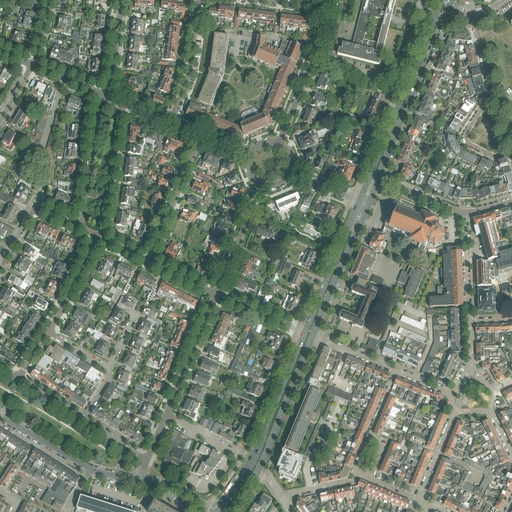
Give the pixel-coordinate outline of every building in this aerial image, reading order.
[(159,14),(158,19),(159,21),(161,21),(162,14),(162,12),(165,13),(165,10),(169,11),(170,1),(163,0),(162,8),(160,8),(159,14)] [(381,58),(381,57),(382,54),(382,53),(390,22),(392,15),(394,15),(394,16),(395,16),(397,8),(396,8),(394,8),(395,0),(363,0),(352,46),(337,42),(336,42),(333,52),(332,52),(334,52),(337,53),(338,53),(337,55),(379,65),(381,60),(380,59),(381,58)] [(176,5),(175,12),(181,12),(180,19),(184,19),(185,6),(183,6),(183,4),(180,4),(180,6),(176,5)] [(352,7),(340,5),(338,16),(349,17),(352,7)] [(20,14),(22,15),(21,19),(24,19),(33,22),(35,14),(26,12),(27,9),(22,8),(20,14)] [(212,23),(212,16),(218,17),(219,11),(210,10),(208,22),(212,23)] [(238,19),(246,20),(247,10),(239,10),(239,15),(236,15),(234,28),(237,28),(238,19)] [(246,20),(253,21),(254,11),(247,10),(246,20)] [(261,12),(254,11),(253,21),(260,21),(261,12)] [(263,22),(266,22),(268,13),(261,12),(260,21),(259,25),(263,25),(263,22)] [(275,14),(268,13),(266,22),(270,23),(270,27),(273,28),(274,23),(275,14)] [(104,23),(105,17),(100,16),(101,15),(96,14),(93,14),(92,22),(95,22),(104,23)] [(278,27),(277,31),(279,32),(280,30),(283,30),(283,26),(287,26),(288,16),(287,16),(287,15),(284,15),(284,16),(282,15),(280,25),(280,27),(278,27)] [(60,17),(58,23),(67,26),(72,27),(72,23),(71,23),(72,17),(67,16),(67,18),(60,17)] [(290,17),(288,16),(287,26),(286,29),(293,30),(295,17),(294,17),(294,16),(290,16),(290,17)] [(295,17),(293,30),(292,34),(295,35),(295,30),(296,31),(297,27),(300,28),(301,18),(300,18),(300,17),(297,17),(295,17)] [(33,22),(24,19),(21,19),(20,18),(20,22),(19,22),(17,27),(20,27),(21,26),(31,28),(33,22)] [(303,28),(309,29),(310,24),(307,24),(308,19),(306,19),(307,18),(303,18),(301,18),(300,28),(299,32),(302,32),(303,28)] [(334,37),(334,38),(336,39),(339,39),(343,20),(338,19),(334,37)] [(67,26),(58,23),(57,30),(67,33),(68,30),(66,30),(67,26)] [(168,34),(179,35),(179,29),(172,28),(172,26),(169,25),(167,25),(166,31),(167,31),(168,31),(168,34)] [(448,42),(453,44),(454,44),(454,40),(460,41),(461,31),(457,30),(457,31),(454,31),(454,34),(451,34),(448,42)] [(14,31),(10,40),(19,44),(22,36),(23,37),(23,36),(29,38),(30,34),(20,31),(19,33),(14,31)] [(467,41),(467,45),(473,44),(472,40),(468,41),(467,41),(468,32),(465,32),(465,31),(461,31),(460,41),(467,41)] [(198,101),(199,101),(211,106),(212,105),(212,106),(214,101),(212,100),(221,78),(226,41),(229,42),(230,37),(229,37),(229,36),(214,35),(214,40),(214,41),(212,52),(212,53),(211,64),(210,70),(209,70),(209,71),(208,71),(208,72),(208,73),(209,73),(198,101)] [(187,110),(186,113),(186,114),(192,117),(192,118),(195,119),(197,118),(205,122),(205,123),(208,124),(209,123),(210,124),(210,125),(213,126),(214,126),(218,127),(218,128),(220,130),(221,129),(230,133),(230,134),(233,135),(234,134),(235,135),(235,136),(238,137),(239,136),(243,138),(244,136),(245,136),(248,135),(248,134),(264,128),(265,128),(267,127),(268,126),(269,126),(270,127),(272,122),(273,122),(274,119),(274,118),(274,117),(275,117),(276,115),(276,114),(276,112),(277,112),(278,110),(278,109),(278,107),(279,107),(280,105),(280,104),(280,103),(281,103),(282,100),(282,99),(282,98),(283,98),(284,95),(284,94),(284,93),(285,93),(286,90),(286,88),(287,88),(288,86),(288,85),(288,83),(289,83),(290,81),(290,80),(290,79),(291,78),(292,76),(291,75),(292,74),(293,74),(294,71),(293,70),(303,48),(302,48),(303,47),(300,46),(299,46),(284,40),(279,52),(266,46),(267,38),(258,37),(256,47),(254,53),(250,51),(248,56),(260,61),(259,63),(269,67),(270,65),(278,69),(279,68),(281,69),(274,86),(271,85),(270,87),(268,93),(271,94),(262,115),(259,117),(257,114),(259,113),(258,111),(253,109),(243,113),(241,118),(242,120),(243,120),(245,123),(241,124),(240,128),(219,119),(220,116),(215,114),(214,117),(200,112),(202,108),(191,103),(188,110),(187,110)] [(50,57),(57,60),(61,49),(62,46),(55,44),(50,57)] [(130,44),(129,51),(142,53),(143,46),(139,46),(130,44)] [(447,44),(444,50),(453,53),(454,49),(460,51),(460,47),(454,44),(453,44),(452,46),(447,44)] [(460,47),(460,51),(463,51),(462,49),(465,49),(466,55),(475,53),(475,52),(474,49),(473,47),(473,46),(473,44),(467,45),(461,46),(460,47)] [(57,60),(64,63),(69,51),(68,51),(68,52),(61,49),(57,60)] [(442,55),(442,56),(450,60),(450,59),(451,56),(453,57),(453,56),(456,57),(457,55),(453,53),(444,50),(443,53),(442,55)] [(69,51),(64,63),(70,66),(71,63),(73,64),(73,63),(73,62),(74,61),(75,60),(77,61),(78,60),(79,56),(77,55),(77,54),(72,52),(72,53),(69,51)] [(161,60),(162,60),(175,61),(176,54),(163,53),(162,53),(161,60)] [(129,56),(128,63),(137,64),(140,64),(141,64),(142,61),(139,60),(140,57),(129,56)] [(439,63),(449,67),(451,68),(452,66),(452,65),(451,64),(452,61),(450,60),(442,56),(439,63)] [(469,63),(463,64),(464,67),(469,66),(477,64),(476,58),(472,59),(468,60),(469,63)] [(88,65),(88,69),(88,71),(92,71),(98,72),(100,61),(93,60),(93,61),(89,60),(89,65),(88,65)] [(354,60),(353,66),(358,67),(357,73),(367,75),(368,69),(363,68),(364,63),(354,60)] [(140,64),(137,64),(128,63),(127,69),(139,71),(140,64)] [(439,63),(436,69),(443,72),(442,74),(448,77),(449,74),(447,73),(449,67),(439,63)] [(479,69),(477,64),(469,66),(470,69),(468,69),(468,70),(465,71),(466,72),(479,69)] [(0,71),(2,73),(0,77),(0,79),(3,81),(5,78),(8,81),(11,77),(13,74),(5,69),(0,66),(0,71)] [(173,71),(164,68),(163,71),(166,72),(164,78),(173,82),(173,81),(169,80),(171,76),(172,77),(174,72),(173,72),(173,71)] [(479,69),(466,72),(466,74),(469,74),(469,75),(471,74),(472,78),(480,76),(479,69)] [(434,75),(432,78),(443,82),(444,79),(444,80),(448,81),(449,78),(442,75),(441,76),(436,74),(435,73),(434,73),(434,75)] [(317,87),(324,90),(328,79),(328,78),(329,75),(325,74),(324,77),(321,76),(317,87)] [(139,76),(128,81),(132,92),(139,89),(138,86),(142,84),(139,76)] [(472,78),(466,80),(468,85),(482,81),(480,76),(472,78)] [(161,77),(160,80),(162,81),(161,84),(170,88),(173,82),(164,78),(161,77)] [(432,78),(430,83),(443,89),(444,87),(441,86),(443,82),(432,78)] [(483,87),(482,81),(474,84),(474,87),(472,87),(473,88),(470,89),(471,91),(483,87)] [(34,88),(31,93),(37,95),(38,93),(38,92),(46,95),(49,87),(38,83),(36,87),(36,88),(34,88)] [(154,87),(152,90),(160,94),(161,91),(168,94),(170,88),(161,84),(158,83),(156,88),(154,87)] [(428,88),(436,92),(437,89),(439,90),(440,90),(443,91),(443,89),(430,83),(429,86),(428,88)] [(49,87),(46,95),(45,97),(50,100),(49,103),(52,104),(56,91),(54,90),(54,91),(53,90),(53,88),(50,87),(49,87)] [(435,94),(436,92),(428,88),(426,93),(439,99),(441,96),(435,94)] [(154,97),(153,101),(163,105),(166,99),(159,96),(160,94),(152,90),(149,89),(147,94),(148,94),(154,97)] [(474,99),(474,101),(487,97),(485,92),(477,95),(477,97),(475,98),(476,99),(474,99)] [(434,104),(436,100),(438,101),(439,99),(426,93),(423,100),(432,103),(434,104)] [(313,100),(311,105),(317,108),(319,102),(326,105),(328,100),(315,94),(313,100)] [(383,97),(375,94),(373,100),(366,116),(369,117),(371,118),(374,119),(381,103),(383,97)] [(71,97),(66,110),(69,111),(72,112),(73,111),(77,99),(71,97)] [(475,101),(476,102),(477,102),(477,103),(479,102),(480,106),(488,103),(487,97),(474,101),(475,101)] [(462,101),(461,103),(464,105),(472,111),(475,106),(464,98),(462,101)] [(73,111),(76,112),(74,116),(80,119),(81,116),(79,115),(84,102),(77,99),(73,111)] [(346,109),(348,104),(338,100),(336,105),(346,109)] [(421,106),(430,110),(434,112),(434,110),(432,109),(434,104),(432,104),(432,103),(423,100),(421,106)] [(458,106),(457,108),(467,114),(468,115),(471,110),(472,111),(464,105),(463,108),(461,106),(460,107),(458,106)] [(423,118),(425,119),(430,121),(431,117),(428,116),(430,110),(421,106),(418,113),(424,115),(423,118)] [(457,108),(454,112),(457,114),(464,119),(465,117),(467,117),(467,115),(467,114),(457,108)] [(42,115),(48,117),(49,114),(50,110),(47,109),(45,113),(43,112),(39,111),(38,114),(42,115)] [(317,113),(308,109),(306,113),(307,114),(303,122),(311,125),(314,117),(320,119),(322,115),(316,113),(317,113)] [(20,110),(17,117),(25,122),(27,118),(29,120),(31,116),(20,110)] [(447,112),(447,114),(454,119),(461,123),(462,121),(464,121),(465,120),(464,119),(457,114),(456,116),(452,114),(451,115),(447,112)] [(17,117),(12,124),(23,130),(24,127),(27,123),(25,122),(17,117)] [(445,117),(444,119),(447,121),(451,123),(458,128),(460,126),(461,126),(462,124),(461,123),(454,119),(453,121),(451,120),(448,117),(447,118),(445,117)] [(416,118),(413,124),(422,128),(424,124),(427,125),(428,123),(429,123),(430,121),(425,119),(424,121),(416,118)] [(446,124),(445,126),(446,127),(456,132),(457,130),(458,130),(459,129),(458,128),(451,123),(450,126),(448,125),(448,126),(446,124)] [(428,130),(422,128),(413,124),(411,130),(420,134),(422,130),(425,131),(427,132),(428,130)] [(80,133),(81,126),(71,125),(69,125),(68,132),(71,132),(80,133)] [(135,145),(137,145),(141,146),(142,144),(137,141),(137,138),(136,137),(136,133),(140,133),(140,131),(143,131),(144,127),(141,127),(141,126),(131,125),(131,128),(130,129),(131,129),(129,142),(135,142),(135,145)] [(445,133),(445,136),(455,137),(455,133),(456,132),(446,127),(445,133)] [(9,130),(2,143),(4,143),(3,144),(5,145),(5,144),(8,146),(7,149),(11,151),(15,144),(11,142),(16,134),(9,130)] [(152,144),(154,141),(158,132),(155,131),(154,131),(151,130),(148,137),(147,139),(146,142),(152,144)] [(411,130),(409,135),(420,140),(422,134),(420,134),(411,130)] [(314,131),(309,133),(310,136),(299,140),(301,145),(300,145),(300,146),(301,149),(302,150),(310,147),(311,149),(315,147),(314,146),(312,140),(314,140),(316,140),(316,139),(314,134),(315,134),(314,131)] [(359,142),(363,134),(356,131),(352,139),(356,141),(352,152),(353,152),(353,153),(354,153),(360,155),(364,144),(359,142)] [(80,133),(71,132),(68,132),(67,139),(69,139),(79,140),(80,133)] [(160,145),(161,142),(163,135),(161,134),(161,133),(158,132),(154,141),(157,142),(156,146),(158,147),(155,151),(160,153),(163,146),(160,145)] [(420,140),(409,135),(407,140),(414,143),(419,145),(421,140),(420,140)] [(438,135),(437,137),(444,139),(444,140),(445,142),(444,142),(445,145),(447,144),(448,146),(456,143),(455,142),(454,139),(455,137),(445,136),(438,135)] [(34,141),(27,136),(24,142),(27,144),(26,147),(26,148),(31,150),(32,147),(33,144),(34,141)] [(169,138),(169,139),(168,142),(167,142),(165,145),(166,146),(165,148),(164,148),(163,151),(167,153),(168,150),(172,152),(177,141),(176,141),(176,142),(173,140),(173,139),(173,138),(172,138),(171,137),(170,138),(169,138)] [(407,140),(404,145),(417,151),(420,152),(421,150),(417,149),(415,148),(415,147),(413,146),(414,143),(407,140)] [(172,152),(171,155),(178,158),(180,155),(179,154),(180,152),(181,152),(182,148),(183,145),(183,144),(183,143),(183,142),(182,142),(181,142),(180,142),(179,143),(176,142),(177,141),(172,152)] [(447,149),(445,150),(446,153),(448,156),(452,153),(458,147),(457,146),(456,143),(448,146),(446,146),(447,149)] [(66,144),(65,151),(77,152),(78,145),(68,144),(66,144)] [(141,146),(137,145),(137,148),(129,147),(128,154),(141,155),(142,155),(142,149),(144,149),(144,146),(141,146)] [(404,145),(402,151),(410,154),(413,155),(414,151),(416,152),(417,151),(404,145)] [(448,156),(451,159),(453,157),(454,158),(456,159),(461,150),(460,150),(458,147),(452,153),(448,156)] [(312,151),(305,154),(305,155),(304,156),(306,159),(308,163),(310,164),(312,163),(312,161),(312,160),(313,159),(314,156),(314,155),(316,155),(317,152),(316,148),(312,150),(312,151)] [(456,159),(456,160),(457,160),(457,161),(458,162),(461,163),(461,162),(462,162),(466,153),(465,153),(465,151),(464,151),(463,151),(461,150),(456,159)] [(66,154),(65,159),(70,160),(70,158),(77,159),(77,152),(65,151),(65,154),(66,154)] [(402,151),(400,156),(412,161),(414,158),(412,157),(413,155),(410,154),(402,151)] [(208,153),(202,167),(204,168),(206,164),(210,166),(214,156),(211,155),(211,154),(208,153)] [(461,162),(461,163),(462,164),(466,165),(471,155),(470,154),(469,153),(468,154),(466,153),(462,162),(461,162)] [(319,156),(315,168),(316,168),(316,169),(319,171),(319,170),(321,171),(321,170),(324,162),(327,163),(329,157),(325,155),(323,158),(319,156)] [(471,155),(466,165),(469,167),(469,166),(470,164),(472,166),(476,158),(476,157),(474,156),(473,156),(471,155)] [(216,157),(214,156),(210,166),(213,167),(211,171),(215,173),(221,158),(217,157),(216,157)] [(406,165),(406,164),(408,165),(409,163),(411,163),(412,161),(400,156),(398,161),(405,164),(406,165)] [(352,167),(352,166),(347,163),(346,165),(343,163),(344,160),(339,157),(337,162),(338,162),(337,165),(344,168),(343,171),(352,175),(352,174),(353,174),(353,172),(353,171),(354,168),(352,167)] [(471,167),(470,170),(472,170),(473,168),(474,169),(475,167),(478,168),(482,160),(479,158),(478,159),(476,158),(472,166),(471,167)] [(495,162),(496,167),(508,163),(506,158),(495,162)] [(138,169),(139,163),(139,161),(127,159),(126,168),(138,169)] [(482,173),(483,170),(484,169),(487,162),(482,159),(482,160),(478,168),(477,170),(482,173)] [(152,160),(151,163),(160,167),(159,169),(163,170),(162,174),(171,177),(173,171),(164,167),(164,165),(163,164),(157,162),(152,160)] [(225,160),(225,161),(220,173),(223,175),(225,170),(229,172),(230,171),(232,168),(231,167),(232,166),(232,164),(232,163),(231,162),(229,163),(226,161),(226,160),(225,160)] [(488,161),(484,168),(487,169),(486,171),(488,173),(493,163),(488,161)] [(65,171),(65,176),(69,176),(69,175),(74,176),(76,165),(71,164),(70,167),(68,166),(68,169),(67,169),(67,171),(65,171)] [(413,167),(408,165),(406,164),(406,165),(405,164),(403,170),(415,175),(415,173),(413,172),(413,171),(412,170),(413,167)] [(126,168),(125,176),(128,177),(128,183),(132,183),(132,178),(133,171),(138,171),(139,169),(138,169),(126,168)] [(497,178),(499,177),(503,176),(511,173),(510,168),(501,171),(502,173),(500,174),(500,175),(498,176),(498,175),(492,176),(493,178),(495,178),(497,178)] [(414,176),(415,175),(403,170),(400,175),(406,177),(405,179),(408,180),(409,175),(411,176),(412,175),(414,176)] [(351,176),(352,175),(343,171),(341,174),(333,171),(332,174),(341,178),(340,179),(346,181),(346,180),(349,181),(350,178),(351,178),(352,176),(351,176)] [(418,185),(419,185),(421,185),(426,173),(425,173),(424,174),(420,172),(415,183),(416,183),(416,185),(418,185)] [(427,186),(430,178),(428,177),(428,175),(427,175),(428,172),(427,172),(426,173),(421,185),(423,186),(426,187),(427,186)] [(511,174),(511,173),(503,176),(506,185),(508,192),(511,191),(511,174)] [(162,188),(165,189),(168,182),(158,178),(158,179),(157,178),(157,176),(155,175),(152,175),(151,179),(154,179),(154,180),(159,182),(158,186),(162,188)] [(235,175),(223,180),(225,183),(224,184),(225,187),(238,182),(235,175)] [(437,191),(441,183),(438,182),(439,180),(438,179),(439,177),(437,176),(436,179),(432,188),(434,189),(434,191),(436,191),(437,190),(437,191)] [(430,178),(427,186),(427,188),(429,188),(430,188),(432,188),(436,179),(433,178),(433,179),(430,178)] [(31,186),(31,185),(20,179),(17,185),(21,187),(19,192),(26,196),(30,190),(29,189),(31,186)] [(496,194),(494,186),(491,187),(491,186),(489,186),(489,183),(488,179),(487,179),(487,181),(487,184),(490,196),(493,195),(493,196),(495,196),(495,195),(496,194)] [(441,183),(437,191),(438,191),(438,192),(439,193),(440,192),(442,193),(448,181),(446,180),(445,182),(444,182),(443,184),(441,183)] [(502,180),(498,181),(502,194),(508,192),(506,185),(503,186),(502,183),(503,183),(502,180)] [(448,181),(442,193),(444,194),(444,195),(444,196),(446,197),(447,196),(452,185),(448,184),(449,181),(448,181)] [(209,185),(204,183),(203,185),(195,182),(193,189),(201,193),(202,189),(207,191),(209,185)] [(452,185),(447,196),(448,197),(448,198),(449,198),(450,198),(452,199),(456,189),(458,185),(456,184),(455,186),(452,185)] [(456,189),(452,199),(455,199),(455,201),(456,201),(457,201),(458,201),(458,199),(459,199),(461,193),(462,188),(462,186),(458,185),(456,189)] [(474,190),(471,190),(472,199),(476,199),(477,201),(479,200),(476,188),(476,185),(475,185),(475,188),(474,188),(474,190)] [(230,196),(241,200),(243,196),(242,195),(244,191),(244,190),(239,188),(239,189),(238,189),(238,191),(235,190),(234,187),(227,190),(228,191),(226,195),(230,196)] [(485,198),(483,190),(480,191),(479,189),(478,189),(478,187),(476,188),(479,200),(485,198)] [(55,200),(61,203),(66,194),(66,192),(59,189),(55,196),(56,197),(55,200)] [(123,189),(122,197),(134,198),(134,193),(135,190),(134,190),(123,189)] [(26,196),(19,192),(16,190),(14,194),(13,194),(12,193),(10,197),(1,192),(0,194),(0,195),(7,200),(9,197),(15,200),(15,199),(23,203),(26,196)] [(66,193),(66,192),(66,194),(61,203),(67,206),(72,197),(72,194),(67,192),(66,193)] [(158,206),(163,195),(154,192),(153,194),(155,195),(151,205),(154,206),(154,204),(158,206)] [(299,202),(298,200),(300,199),(297,192),(291,195),(291,196),(286,198),(285,197),(281,199),(282,200),(275,202),(279,213),(281,212),(282,213),(287,211),(286,210),(297,205),(299,202)] [(302,206),(300,210),(309,213),(311,208),(309,207),(313,197),(311,196),(312,196),(309,195),(307,195),(302,206)] [(122,197),(121,204),(125,205),(124,207),(128,208),(128,205),(129,200),(133,201),(134,198),(122,197)] [(195,206),(199,207),(200,203),(203,204),(204,201),(193,197),(192,199),(189,198),(187,202),(195,206)] [(237,208),(238,204),(226,199),(224,201),(224,202),(225,203),(223,208),(226,209),(227,207),(235,210),(236,208),(237,208)] [(382,232),(382,233),(384,234),(386,228),(393,231),(393,232),(410,239),(410,240),(419,243),(419,244),(414,254),(423,258),(430,242),(435,244),(435,245),(435,244),(440,243),(442,242),(443,242),(442,241),(444,234),(445,234),(444,234),(442,227),(441,227),(436,225),(437,223),(436,223),(438,221),(435,220),(435,219),(436,219),(435,218),(436,218),(435,217),(435,218),(431,216),(430,216),(422,213),(422,212),(421,212),(421,213),(404,206),(403,207),(398,205),(394,203),(391,209),(393,210),(388,221),(387,221),(384,225),(385,226),(382,232)] [(317,209),(316,212),(320,214),(321,213),(323,214),(321,218),(322,219),(323,220),(325,221),(327,220),(332,223),(335,215),(336,214),(338,211),(337,210),(329,206),(329,207),(322,204),(321,206),(318,204),(316,209),(317,209)] [(10,205),(7,212),(15,217),(19,209),(10,205)] [(211,211),(215,212),(223,216),(221,220),(230,223),(231,223),(232,222),(232,221),(232,220),(231,220),(232,216),(224,213),(225,211),(217,207),(214,206),(211,211)] [(508,209),(500,211),(503,224),(504,228),(507,227),(506,223),(509,222),(510,222),(510,221),(511,221),(510,216),(508,209)] [(137,219),(138,213),(127,211),(127,214),(119,213),(116,225),(124,227),(125,220),(126,220),(126,219),(128,220),(129,217),(137,219)] [(493,213),(493,214),(495,221),(499,220),(500,225),(503,224),(500,211),(493,213)] [(2,213),(0,216),(0,217),(11,224),(15,217),(7,212),(5,215),(2,213)] [(197,216),(190,213),(189,216),(183,213),(180,220),(188,223),(190,219),(195,221),(196,219),(198,219),(205,222),(208,215),(201,212),(199,217),(197,216)] [(493,214),(473,219),(475,225),(475,226),(474,226),(474,227),(474,226),(473,226),(476,235),(481,234),(488,261),(496,258),(497,258),(496,254),(499,254),(498,253),(497,248),(495,249),(490,231),(488,223),(495,221),(493,214)] [(137,220),(133,229),(134,229),(135,230),(137,230),(140,231),(139,231),(140,232),(139,233),(138,234),(139,235),(138,237),(144,240),(149,228),(139,223),(140,221),(137,220)] [(226,228),(226,227),(216,223),(214,226),(217,228),(215,231),(213,230),(212,233),(219,236),(220,233),(225,235),(227,232),(228,232),(229,230),(228,229),(226,228)] [(40,224),(35,235),(41,238),(42,236),(46,227),(40,224)] [(259,227),(256,234),(270,239),(271,237),(272,237),(276,230),(271,228),(271,229),(268,227),(268,228),(261,225),(260,228),(259,227)] [(45,236),(48,238),(53,230),(46,227),(42,236),(44,238),(45,236)] [(54,242),(59,233),(53,230),(48,238),(47,241),(54,244),(54,242)] [(380,234),(376,232),(374,238),(373,237),(371,242),(370,243),(369,245),(369,246),(369,247),(376,249),(375,251),(380,253),(384,242),(383,241),(386,234),(384,234),(382,233),(381,232),(380,234)] [(66,247),(71,239),(64,235),(60,243),(59,242),(58,245),(65,249),(66,247)] [(206,240),(212,243),(211,247),(209,250),(208,253),(213,255),(214,251),(218,253),(221,247),(220,246),(218,246),(218,245),(216,244),(217,240),(208,236),(208,237),(207,237),(206,240)] [(77,242),(71,239),(66,247),(70,249),(69,251),(71,253),(73,249),(77,242)] [(182,247),(179,246),(173,242),(170,248),(169,248),(165,254),(176,260),(182,247)] [(38,252),(27,247),(24,253),(27,255),(27,256),(26,257),(30,259),(32,256),(33,254),(36,255),(38,252)] [(463,306),(461,256),(461,252),(459,252),(459,248),(459,247),(446,248),(446,249),(447,252),(443,252),(444,288),(441,288),(441,287),(437,287),(438,298),(429,298),(430,307),(463,306)] [(374,261),(376,256),(377,254),(362,248),(351,274),(366,280),(366,281),(367,281),(368,280),(367,280),(375,261),(374,261)] [(511,249),(498,253),(499,254),(496,254),(497,258),(496,258),(497,264),(499,271),(511,267),(511,249)] [(316,261),(318,256),(318,255),(307,251),(306,253),(305,253),(304,256),(316,261)] [(285,258),(286,256),(287,255),(283,254),(282,256),(281,260),(286,262),(291,264),(293,261),(285,258)] [(301,263),(313,268),(316,261),(304,256),(301,263)] [(102,263),(98,272),(106,275),(108,271),(109,271),(111,267),(109,267),(110,265),(112,266),(114,260),(107,257),(106,260),(107,261),(106,264),(102,263)] [(275,266),(278,267),(281,260),(274,257),(271,264),(275,266)] [(21,259),(18,264),(28,270),(31,264),(21,258),(21,259)] [(243,267),(255,272),(257,266),(255,265),(257,260),(252,258),(250,261),(246,260),(243,267)] [(206,275),(206,274),(209,276),(214,264),(207,261),(203,259),(201,262),(204,264),(202,268),(199,266),(198,266),(197,269),(197,270),(197,271),(197,272),(198,272),(198,273),(199,273),(206,275)] [(278,267),(275,273),(281,276),(286,262),(281,260),(278,267)] [(490,261),(476,262),(477,287),(491,286),(491,287),(492,286),(491,286),(491,281),(494,281),(494,280),(494,277),(495,277),(498,277),(498,271),(499,271),(497,264),(490,264),(490,261)] [(55,268),(65,274),(69,267),(61,263),(58,262),(55,268)] [(115,274),(122,278),(127,267),(126,266),(127,266),(124,264),(123,265),(120,263),(115,274)] [(18,264),(14,270),(14,271),(15,270),(25,276),(28,270),(18,264)] [(406,291),(404,296),(413,300),(424,273),(409,266),(406,273),(402,271),(398,282),(407,286),(405,290),(406,291)] [(123,274),(122,278),(125,279),(125,280),(128,282),(134,270),(131,269),(131,268),(128,267),(127,267),(123,274)] [(255,272),(243,267),(240,274),(247,277),(252,280),(254,275),(258,277),(260,273),(255,272)] [(53,275),(62,280),(65,274),(55,268),(51,274),(53,275)] [(141,283),(145,285),(148,277),(146,276),(146,275),(141,272),(140,273),(137,280),(136,281),(137,281),(137,282),(137,283),(137,284),(138,284),(139,284),(140,284),(141,283)] [(303,275),(295,272),(292,280),(293,280),(291,284),(298,287),(301,279),(302,279),(307,281),(309,277),(303,275)] [(32,287),(33,286),(34,284),(25,280),(24,279),(23,282),(11,275),(8,281),(13,284),(13,285),(14,284),(20,288),(23,282),(32,287)] [(27,276),(27,277),(25,280),(34,284),(36,280),(27,276)] [(152,291),(157,281),(148,277),(145,285),(144,286),(152,291)] [(238,278),(234,288),(237,289),(237,290),(239,291),(240,290),(245,292),(246,288),(247,288),(248,288),(255,291),(257,286),(238,278)] [(358,286),(354,285),(354,287),(352,286),(351,290),(352,291),(351,292),(363,297),(355,317),(342,312),(342,313),(340,313),(339,316),(340,317),(339,319),(352,324),(352,326),(354,327),(355,326),(362,329),(364,323),(363,322),(365,317),(367,318),(369,312),(368,312),(372,301),(374,301),(378,290),(368,286),(369,284),(358,279),(356,285),(358,286)] [(48,287),(56,291),(59,285),(50,280),(48,282),(49,283),(48,287)] [(106,286),(94,280),(90,286),(99,290),(101,287),(104,289),(106,286)] [(167,295),(171,288),(162,284),(157,295),(155,298),(158,299),(160,296),(161,294),(166,297),(167,295)] [(28,296),(13,287),(11,290),(12,291),(11,292),(15,294),(16,294),(16,295),(25,300),(28,296)] [(32,287),(30,291),(35,293),(38,296),(40,292),(39,291),(32,287)] [(45,290),(44,291),(43,292),(45,293),(52,297),(56,291),(48,287),(46,290),(45,290)] [(12,299),(13,296),(14,296),(15,294),(11,292),(4,288),(1,294),(12,299)] [(167,295),(166,297),(173,300),(172,302),(175,303),(176,301),(180,293),(171,288),(167,295)] [(400,298),(401,294),(394,291),(387,289),(385,292),(400,298)] [(97,295),(88,290),(85,296),(91,300),(96,302),(99,296),(97,295)] [(502,315),(504,314),(504,310),(499,311),(499,302),(494,302),(494,296),(495,296),(495,291),(494,291),(494,290),(478,290),(479,294),(478,294),(479,307),(479,311),(483,311),(483,312),(485,312),(492,312),(493,312),(493,311),(494,310),(494,311),(495,311),(495,315),(502,315)] [(33,308),(32,307),(36,310),(38,308),(44,312),(48,305),(42,301),(43,298),(38,296),(35,293),(32,297),(36,300),(34,303),(35,304),(33,308)] [(180,293),(176,301),(185,305),(186,305),(189,297),(180,293)] [(18,311),(18,310),(10,307),(14,301),(12,299),(1,294),(0,296),(0,300),(9,306),(7,309),(6,309),(13,313),(16,315),(16,314),(18,311)] [(297,307),(299,300),(290,296),(288,295),(285,302),(288,303),(289,303),(297,307)] [(91,300),(85,296),(81,304),(87,307),(90,309),(92,305),(89,304),(91,300)] [(118,305),(124,308),(126,306),(131,309),(132,307),(133,307),(135,303),(132,302),(122,297),(118,305)] [(189,297),(186,305),(191,308),(194,310),(195,308),(198,302),(189,297)] [(297,307),(289,303),(288,303),(287,305),(284,304),(282,308),(294,313),(297,307)] [(117,308),(115,313),(124,318),(125,315),(125,314),(126,312),(123,311),(124,308),(118,305),(116,308),(117,308)] [(0,310),(0,318),(1,319),(5,312),(11,316),(13,313),(6,309),(7,309),(3,307),(1,311),(0,310)] [(154,312),(147,309),(147,308),(144,307),(142,312),(143,312),(142,314),(148,316),(147,319),(154,322),(156,318),(155,317),(152,316),(154,312)] [(80,323),(82,325),(84,325),(89,316),(77,310),(74,316),(74,317),(78,320),(79,319),(81,320),(80,323)] [(31,311),(28,316),(37,323),(41,317),(31,311)] [(171,312),(170,315),(177,318),(176,321),(174,323),(178,324),(179,325),(180,325),(186,328),(187,328),(189,323),(181,319),(182,317),(171,312)] [(124,318),(115,313),(112,319),(111,318),(109,321),(116,325),(118,322),(120,323),(121,322),(122,322),(124,318)] [(223,314),(220,321),(230,325),(232,322),(233,322),(234,318),(233,318),(223,314)] [(37,323),(28,316),(24,322),(26,323),(34,328),(37,323)] [(110,325),(107,330),(116,335),(118,331),(119,329),(115,327),(116,325),(109,321),(102,317),(101,319),(101,320),(103,321),(107,324),(108,324),(110,325)] [(141,322),(140,326),(149,330),(150,330),(152,325),(157,327),(159,324),(154,322),(147,319),(146,322),(143,321),(142,322),(141,322)] [(82,325),(80,323),(75,321),(74,324),(71,322),(70,324),(69,323),(67,327),(78,333),(82,325)] [(218,327),(234,334),(235,332),(232,330),(232,329),(230,328),(231,326),(230,325),(220,321),(218,327)] [(34,328),(26,323),(24,322),(21,328),(30,334),(34,328)] [(183,335),(186,328),(180,325),(179,329),(175,328),(173,332),(183,335)] [(140,333),(139,335),(147,338),(148,336),(147,335),(149,330),(140,326),(138,330),(138,332),(140,333)] [(253,326),(247,340),(251,341),(256,327),(253,326)] [(78,333),(67,327),(65,331),(66,331),(65,333),(68,334),(67,336),(66,336),(71,339),(72,337),(75,338),(78,333)] [(226,338),(227,335),(229,336),(232,337),(234,334),(218,327),(215,333),(226,338)] [(21,328),(17,333),(27,339),(30,334),(21,328)] [(94,333),(95,334),(108,341),(110,338),(112,340),(113,338),(114,338),(116,335),(107,330),(106,329),(103,335),(95,330),(95,331),(95,332),(94,333)] [(171,338),(170,339),(171,340),(173,340),(174,341),(179,343),(183,335),(173,332),(171,338)] [(27,339),(17,333),(14,338),(20,343),(23,345),(27,339)] [(215,333),(212,341),(215,342),(214,345),(217,346),(216,348),(222,351),(225,344),(227,339),(226,338),(215,333)] [(97,345),(99,346),(108,350),(110,347),(109,346),(110,345),(107,343),(108,341),(95,334),(93,337),(98,340),(99,339),(100,340),(97,345)] [(274,336),(269,334),(267,339),(272,341),(268,352),(275,355),(276,352),(277,352),(279,347),(280,348),(281,344),(281,343),(283,338),(275,335),(274,336)] [(132,342),(141,346),(143,347),(147,338),(139,335),(138,338),(134,337),(134,338),(133,338),(132,342)] [(363,345),(361,349),(375,355),(380,343),(370,339),(367,346),(363,345)] [(172,342),(170,346),(178,349),(181,343),(179,343),(174,341),(173,340),(171,340),(171,341),(172,342)] [(133,349),(132,352),(139,355),(140,352),(139,351),(141,346),(132,342),(130,346),(131,346),(130,348),(133,349)] [(386,342),(382,353),(383,353),(382,354),(385,355),(385,354),(387,355),(391,347),(392,344),(386,342)] [(50,346),(44,355),(54,361),(55,361),(60,353),(57,351),(60,347),(56,345),(54,348),(50,346)] [(0,355),(5,358),(9,352),(6,350),(7,348),(5,346),(3,348),(0,353),(0,355)] [(108,350),(99,346),(96,351),(97,352),(96,354),(101,357),(101,356),(100,356),(101,354),(104,356),(105,354),(106,354),(108,350)] [(207,353),(207,354),(210,355),(208,358),(218,362),(219,359),(219,358),(218,357),(220,352),(221,351),(210,346),(208,350),(207,351),(208,351),(207,353)] [(320,353),(328,356),(331,350),(323,346),(323,347),(321,351),(320,353)] [(396,349),(391,347),(387,355),(392,357),(396,349)] [(457,353),(460,353),(460,349),(463,349),(463,347),(451,347),(451,353),(449,353),(449,355),(457,357),(457,353)] [(162,354),(165,356),(167,357),(173,359),(174,359),(176,354),(168,350),(162,348),(159,353),(162,354)] [(396,349),(392,357),(397,359),(401,351),(396,349)] [(265,359),(267,354),(258,350),(256,355),(260,357),(259,359),(264,361),(261,367),(264,368),(267,370),(267,369),(270,371),(272,366),(273,362),(265,359)] [(406,353),(401,351),(397,359),(402,361),(406,353)] [(406,353),(402,361),(407,363),(411,355),(411,353),(406,351),(406,353)] [(14,356),(9,352),(5,358),(10,362),(14,356)] [(54,361),(51,364),(52,364),(54,366),(59,369),(62,371),(63,368),(64,369),(64,368),(68,371),(71,366),(76,370),(82,362),(76,358),(66,352),(65,354),(62,353),(62,354),(60,353),(55,361),(54,361)] [(126,355),(125,359),(135,363),(139,355),(132,352),(131,354),(128,353),(127,355),(126,355)] [(319,355),(318,359),(326,362),(328,356),(320,353),(319,355)] [(455,364),(457,357),(449,355),(445,354),(442,361),(443,361),(456,367),(457,365),(455,364)] [(44,355),(31,375),(41,382),(45,374),(48,369),(46,368),(48,364),(51,366),(52,364),(51,364),(54,361),(44,355)] [(416,357),(411,355),(407,363),(412,365),(416,357)] [(20,359),(14,356),(10,362),(16,365),(20,359)] [(170,366),(173,359),(167,357),(166,360),(162,358),(160,362),(170,366)] [(348,357),(345,364),(351,367),(354,359),(348,357)] [(421,359),(416,357),(412,365),(415,366),(415,367),(417,367),(421,359)] [(135,363),(125,359),(123,362),(124,363),(123,365),(126,366),(125,369),(132,371),(135,363)] [(204,359),(201,368),(209,371),(211,368),(217,370),(219,365),(204,359)] [(316,363),(315,365),(323,369),(326,370),(329,364),(326,362),(318,359),(316,363)] [(351,367),(357,369),(360,362),(354,359),(351,367)] [(486,365),(482,365),(482,369),(490,369),(493,367),(495,366),(495,360),(492,361),(492,362),(490,362),(490,361),(486,361),(486,365)] [(443,361),(441,366),(444,367),(452,371),(453,368),(456,369),(456,367),(443,361)] [(92,368),(86,365),(82,362),(76,370),(72,377),(82,384),(84,380),(92,368)] [(167,374),(170,366),(160,362),(161,363),(159,366),(160,367),(159,368),(156,367),(157,366),(147,362),(146,366),(153,369),(160,371),(161,372),(167,374)] [(360,362),(357,369),(363,372),(366,364),(360,362)] [(232,368),(230,371),(236,373),(237,373),(240,364),(238,363),(237,364),(235,369),(232,368)] [(493,367),(490,369),(492,372),(499,369),(498,367),(503,365),(502,363),(495,366),(493,367)] [(240,364),(237,373),(243,375),(244,371),(250,374),(252,374),(253,370),(240,364)] [(312,372),(321,375),(323,376),(325,372),(322,371),(323,369),(315,365),(314,367),(312,372)] [(359,380),(366,383),(372,367),(368,365),(364,372),(367,373),(365,378),(360,377),(359,380)] [(437,380),(446,384),(447,381),(449,378),(451,379),(452,379),(452,377),(441,372),(440,372),(432,368),(430,368),(425,365),(421,374),(428,377),(430,371),(435,373),(435,374),(438,376),(437,380)] [(372,376),(373,376),(377,369),(372,367),(366,383),(367,383),(369,380),(370,380),(372,376)] [(444,367),(441,372),(452,377),(453,375),(450,374),(452,371),(444,367)] [(499,369),(492,372),(494,376),(504,371),(505,370),(507,369),(505,367),(503,369),(502,367),(499,369)] [(96,371),(92,368),(84,380),(88,383),(96,371)] [(131,374),(132,371),(125,369),(124,371),(121,370),(120,372),(119,372),(118,375),(127,379),(129,374),(131,374)] [(160,371),(153,369),(152,371),(159,373),(157,377),(165,380),(168,374),(167,374),(161,372),(160,371)] [(376,382),(381,370),(377,369),(373,376),(372,380),(376,382)] [(376,383),(375,384),(378,385),(381,379),(382,380),(385,372),(381,370),(376,382),(376,383)] [(504,371),(494,376),(495,379),(503,376),(502,374),(507,372),(505,370),(504,371)] [(88,383),(92,386),(100,374),(96,371),(88,383)] [(311,376),(310,378),(318,381),(321,375),(312,372),(311,376)] [(382,385),(381,389),(383,390),(385,386),(388,378),(390,374),(385,372),(382,380),(384,381),(382,385)] [(195,381),(196,382),(197,382),(203,385),(204,386),(204,385),(207,386),(209,382),(210,378),(199,373),(197,377),(196,377),(196,378),(195,381)] [(41,382),(43,383),(48,386),(52,379),(45,374),(41,382)] [(104,376),(100,374),(92,386),(96,388),(104,376)] [(127,379),(118,375),(116,379),(117,379),(116,381),(119,383),(118,385),(117,388),(123,392),(125,389),(129,380),(127,379)] [(55,391),(59,384),(61,382),(53,377),(52,379),(48,386),(55,391)] [(398,387),(401,379),(397,377),(392,389),(395,390),(397,386),(398,387)] [(320,382),(318,381),(310,378),(309,380),(307,384),(317,388),(320,382)] [(151,381),(150,384),(152,385),(150,390),(156,393),(157,390),(160,392),(163,386),(151,380),(151,381)] [(260,388),(261,385),(255,383),(251,381),(248,388),(253,390),(251,394),(259,398),(263,389),(260,388)] [(407,390),(410,383),(406,381),(401,393),(400,396),(399,397),(402,398),(403,394),(405,389),(407,390)] [(410,397),(415,384),(410,383),(407,390),(409,391),(407,396),(405,401),(408,402),(408,400),(409,399),(410,397)] [(67,389),(59,384),(55,391),(62,396),(67,389)] [(416,394),(419,386),(415,384),(410,397),(409,399),(411,400),(412,398),(414,393),(416,394)] [(102,398),(108,401),(112,404),(117,397),(117,398),(119,395),(121,396),(122,393),(110,385),(102,398)] [(416,401),(414,405),(416,406),(424,388),(419,386),(416,394),(418,395),(415,401),(416,401)] [(193,387),(189,395),(197,399),(197,401),(202,403),(202,402),(201,401),(205,393),(205,392),(206,389),(202,388),(201,391),(193,387)] [(383,391),(373,387),(372,389),(370,388),(368,387),(367,389),(368,389),(370,390),(381,395),(383,391)] [(425,397),(428,390),(424,388),(416,406),(418,407),(419,404),(420,404),(421,402),(423,397),(425,397)] [(75,394),(67,389),(62,396),(70,401),(75,394)] [(288,445),(286,448),(291,450),(297,453),(297,452),(295,452),(308,421),(311,422),(314,424),(315,424),(316,424),(317,421),(319,416),(312,413),(320,393),(322,394),(322,393),(311,389),(310,392),(308,396),(305,402),(306,402),(304,406),(298,419),(298,420),(297,424),(296,424),(293,431),(294,431),(292,435),(292,434),(289,441),(290,441),(288,445)] [(373,395),(373,397),(379,399),(381,395),(370,390),(368,389),(367,392),(369,393),(373,395)] [(503,393),(503,394),(509,406),(511,405),(510,402),(511,401),(510,399),(507,391),(503,393)] [(430,406),(436,408),(441,397),(440,395),(432,392),(429,399),(433,401),(432,402),(431,404),(430,406)] [(145,400),(147,401),(152,403),(153,403),(154,404),(155,402),(156,403),(157,399),(156,399),(157,397),(148,393),(145,400)] [(75,394),(70,401),(77,405),(81,398),(75,394)] [(366,396),(365,398),(366,399),(377,404),(379,399),(373,397),(370,396),(369,397),(367,396),(366,396)] [(388,400),(397,404),(399,405),(403,407),(404,404),(400,402),(398,402),(399,400),(389,396),(388,400)] [(132,397),(130,400),(141,405),(139,409),(142,411),(151,414),(152,414),(153,411),(154,408),(149,407),(147,406),(148,404),(135,398),(132,397)] [(367,401),(366,404),(376,408),(377,404),(366,399),(365,398),(363,397),(362,399),(365,401),(367,401)] [(83,409),(88,402),(81,398),(77,405),(83,409)] [(187,400),(183,410),(187,411),(185,415),(184,415),(190,417),(190,418),(194,419),(195,418),(194,417),(195,414),(193,414),(194,413),(193,413),(192,412),(194,408),(197,409),(198,405),(187,400)] [(401,408),(398,407),(396,406),(397,404),(388,400),(386,404),(400,410),(401,408)] [(241,414),(251,418),(255,407),(243,402),(242,406),(244,407),(241,414)] [(364,405),(363,407),(374,412),(376,408),(366,404),(365,406),(364,405)] [(400,410),(386,404),(384,408),(394,412),(395,412),(395,411),(399,413),(400,410)] [(97,418),(102,411),(103,410),(97,406),(91,415),(97,418)] [(364,410),(363,412),(366,413),(365,413),(372,416),(374,412),(363,407),(362,409),(364,410)] [(102,422),(107,414),(105,413),(106,410),(104,408),(103,410),(102,411),(97,418),(102,422)] [(393,414),(394,412),(384,408),(382,412),(395,418),(396,416),(393,414)] [(511,413),(511,411),(510,409),(498,415),(498,416),(500,420),(507,417),(506,416),(511,413)] [(115,419),(110,427),(116,430),(122,421),(118,419),(123,412),(120,411),(115,419)] [(151,414),(142,411),(141,413),(139,413),(138,415),(149,420),(150,417),(151,418),(152,415),(151,415),(151,414)] [(381,417),(387,420),(390,421),(391,419),(397,421),(398,419),(397,418),(395,418),(382,412),(381,417)] [(431,412),(430,414),(431,415),(433,416),(445,420),(446,416),(437,412),(436,414),(431,412)] [(102,422),(110,427),(115,419),(110,417),(112,415),(108,413),(107,414),(102,422)] [(370,421),(372,416),(365,413),(365,414),(364,416),(357,413),(356,415),(359,416),(370,421)] [(436,422),(443,425),(445,420),(433,416),(431,415),(430,417),(437,420),(436,422)] [(363,420),(362,422),(368,425),(370,421),(359,416),(358,418),(363,420)] [(507,417),(500,420),(502,424),(511,419),(511,417),(510,418),(509,416),(507,417)] [(212,422),(213,422),(214,419),(210,417),(208,420),(205,428),(209,430),(212,422)] [(390,421),(387,420),(381,417),(379,421),(390,426),(395,428),(397,424),(390,421)] [(205,428),(208,420),(203,418),(200,425),(205,428)] [(349,419),(349,421),(350,422),(354,424),(367,429),(368,425),(362,422),(361,424),(349,419)] [(424,421),(441,428),(443,425),(436,422),(436,423),(436,424),(424,419),(424,421)] [(511,419),(502,424),(504,428),(510,425),(511,424),(511,423),(511,422),(511,419)] [(479,429),(490,424),(488,420),(482,423),(483,425),(478,427),(475,428),(473,428),(473,432),(476,431),(479,429)] [(123,435),(128,429),(124,426),(126,424),(122,421),(116,430),(123,435)] [(234,433),(236,434),(236,435),(236,436),(242,438),(247,427),(242,426),(243,424),(241,423),(237,421),(234,428),(228,425),(227,428),(235,431),(234,433)] [(384,428),(386,428),(387,429),(387,427),(394,430),(395,428),(390,426),(379,421),(377,425),(384,428)] [(424,421),(423,423),(429,426),(428,428),(430,429),(440,433),(441,428),(424,421)] [(471,429),(471,428),(468,427),(463,425),(464,423),(458,421),(456,425),(467,430),(470,431),(471,431),(473,432),(473,428),(471,429)] [(212,422),(209,430),(231,443),(232,442),(233,443),(235,440),(233,439),(234,438),(233,438),(236,434),(234,433),(235,431),(227,428),(224,426),(213,422),(212,422)] [(147,423),(145,426),(144,429),(150,431),(152,425),(147,423)] [(358,431),(365,433),(367,429),(354,424),(353,426),(359,429),(358,431)] [(483,433),(483,432),(492,428),(490,424),(479,429),(476,431),(477,433),(482,430),(483,433)] [(342,425),(341,428),(348,431),(352,433),(363,438),(365,433),(358,431),(358,432),(357,433),(352,430),(348,428),(342,425)] [(389,435),(388,434),(389,432),(385,431),(386,428),(384,428),(377,425),(375,429),(387,434),(389,435)] [(467,430),(456,425),(454,429),(461,432),(461,430),(466,432),(469,433),(470,431),(467,430)] [(484,437),(494,432),(492,428),(483,432),(484,434),(482,435),(483,437),(484,437)] [(129,439),(133,433),(128,429),(123,435),(129,439)] [(425,432),(438,437),(440,433),(430,429),(429,431),(426,430),(425,432)] [(460,434),(461,432),(454,429),(452,434),(464,438),(465,436),(460,434)] [(4,430),(0,436),(5,440),(9,434),(4,430)] [(170,440),(170,441),(167,447),(171,449),(170,452),(168,451),(168,452),(164,462),(171,465),(172,462),(174,463),(174,464),(183,467),(185,462),(186,462),(186,463),(189,464),(193,455),(194,452),(185,449),(184,449),(187,442),(181,439),(182,435),(183,435),(179,432),(174,430),(170,440)] [(135,443),(141,434),(137,431),(136,434),(133,433),(129,439),(135,443)] [(348,431),(347,433),(356,437),(355,439),(361,442),(363,438),(352,433),(348,431)] [(424,431),(423,434),(428,436),(427,437),(429,438),(436,441),(437,439),(438,437),(426,432),(425,432),(424,431)] [(486,441),(487,441),(496,436),(494,432),(484,437),(486,441)] [(9,434),(5,440),(8,442),(6,445),(9,447),(15,437),(9,434)] [(141,447),(147,438),(141,434),(135,443),(141,447)] [(413,437),(416,438),(434,445),(436,441),(429,438),(428,440),(424,438),(414,434),(413,437)] [(464,438),(452,434),(450,438),(460,442),(462,442),(464,438)] [(487,445),(498,440),(496,436),(487,441),(488,443),(482,445),(483,447),(487,445)] [(9,447),(14,450),(20,441),(15,437),(9,447)] [(344,439),(343,440),(346,441),(348,442),(359,447),(361,442),(355,439),(354,440),(352,439),(351,441),(346,438),(344,439)] [(423,446),(433,450),(434,445),(416,438),(415,440),(424,444),(423,446)] [(449,442),(460,447),(463,448),(464,445),(459,444),(460,442),(450,438),(449,442)] [(483,447),(483,448),(484,450),(487,448),(488,450),(494,447),(494,448),(500,445),(498,440),(487,445),(483,447)] [(20,441),(14,450),(20,454),(26,445),(20,441)] [(347,444),(346,446),(351,448),(358,451),(359,447),(348,442),(346,441),(345,443),(347,444)] [(392,442),(390,446),(399,450),(400,448),(402,449),(404,445),(405,442),(403,441),(401,446),(397,444),(392,442)] [(208,477),(209,476),(211,472),(212,473),(214,469),(215,470),(217,466),(217,467),(219,463),(220,463),(223,458),(220,456),(220,455),(220,454),(219,453),(218,453),(218,454),(216,453),(217,452),(213,450),(213,451),(198,443),(194,452),(193,455),(195,457),(190,466),(191,467),(188,472),(192,474),(193,473),(196,475),(197,474),(200,476),(204,477),(203,478),(207,480),(208,480),(208,479),(209,479),(209,478),(208,478),(208,477)] [(21,465),(32,448),(26,445),(20,454),(17,458),(15,461),(21,465)] [(413,445),(411,450),(413,451),(415,452),(429,458),(431,453),(428,452),(424,451),(424,453),(423,453),(421,452),(422,450),(418,449),(419,447),(413,445)] [(495,450),(490,452),(492,454),(503,449),(500,445),(494,448),(495,450)] [(358,451),(351,448),(346,446),(345,448),(343,447),(342,449),(343,450),(344,450),(345,450),(356,455),(358,451)] [(403,452),(399,450),(390,446),(388,451),(400,456),(401,456),(403,452)] [(447,446),(445,450),(457,455),(459,455),(460,453),(453,450),(454,449),(447,446)] [(498,456),(505,453),(503,449),(492,454),(487,456),(486,457),(487,459),(492,457),(493,459),(495,458),(498,456)] [(34,452),(22,471),(28,474),(41,454),(35,450),(34,452)] [(303,458),(283,450),(281,453),(282,453),(276,468),(280,469),(279,471),(279,472),(278,473),(288,477),(296,480),(301,467),(299,466),(303,458)] [(345,455),(348,456),(354,459),(356,455),(345,450),(344,450),(343,450),(342,452),(345,453),(345,455)] [(415,452),(414,454),(421,457),(421,459),(428,462),(429,458),(415,452)] [(495,458),(496,460),(495,460),(490,463),(491,465),(496,462),(507,457),(505,453),(498,456),(495,458)] [(37,472),(47,457),(41,454),(28,474),(33,478),(37,472)] [(393,457),(386,454),(385,459),(398,465),(399,465),(400,463),(395,461),(396,459),(393,457)] [(339,455),(338,457),(352,463),(354,459),(348,456),(347,458),(342,456),(339,455)] [(43,476),(52,461),(47,457),(37,472),(43,476)] [(345,463),(344,465),(351,468),(352,463),(338,457),(337,457),(336,460),(341,462),(341,461),(345,463)] [(507,457),(496,462),(491,465),(492,467),(497,465),(499,464),(500,466),(509,461),(507,457)] [(413,461),(426,466),(428,462),(421,459),(420,461),(412,458),(411,460),(413,461)] [(442,458),(440,462),(457,469),(463,471),(462,474),(467,477),(469,474),(464,472),(465,469),(452,463),(452,462),(442,458)] [(398,465),(385,459),(383,463),(390,466),(390,464),(397,467),(398,465)] [(9,468),(15,472),(18,468),(20,466),(10,460),(9,462),(11,464),(9,468)] [(44,485),(58,464),(52,461),(43,476),(39,482),(44,485)] [(411,465),(417,468),(424,471),(426,466),(413,461),(411,465)] [(457,469),(440,462),(439,466),(445,469),(446,467),(456,471),(457,469)] [(390,466),(383,463),(381,467),(392,472),(395,473),(396,470),(394,469),(389,467),(390,466)] [(50,489),(63,468),(58,464),(44,485),(50,489)] [(341,472),(342,479),(346,478),(350,469),(344,466),(341,472)] [(398,468),(397,471),(394,477),(398,479),(403,468),(403,467),(401,466),(400,469),(398,468)] [(439,466),(437,470),(450,476),(451,473),(445,471),(445,469),(439,466)] [(392,472),(381,467),(379,471),(389,475),(389,474),(390,475),(391,473),(392,474),(392,472)] [(15,472),(9,468),(6,472),(12,476),(15,472)] [(55,492),(69,471),(63,468),(50,489),(55,492)] [(414,476),(421,479),(422,475),(411,470),(409,469),(408,471),(415,474),(414,476)] [(485,477),(484,477),(490,480),(491,477),(492,476),(493,473),(492,472),(486,469),(483,474),(485,477)] [(80,479),(69,471),(67,474),(55,492),(50,489),(47,493),(41,502),(61,511),(62,510),(66,500),(67,499),(78,481),(80,479)] [(12,476),(6,472),(3,476),(10,481),(12,476)] [(37,472),(33,478),(39,482),(43,476),(37,472)] [(498,473),(496,476),(498,476),(499,476),(499,475),(502,477),(502,478),(505,479),(504,481),(511,485),(511,480),(504,477),(498,474),(498,473)] [(459,480),(457,486),(472,493),(475,488),(465,482),(467,477),(462,474),(459,480)] [(442,477),(435,475),(434,477),(434,478),(434,479),(446,484),(447,482),(441,479),(442,477)] [(10,481),(3,476),(1,481),(7,485),(10,481)] [(417,487),(419,483),(408,478),(405,477),(405,479),(411,482),(411,484),(417,487)] [(446,484),(434,479),(433,479),(433,480),(432,482),(432,483),(439,486),(439,484),(450,488),(451,486),(446,484)] [(364,492),(367,484),(360,480),(358,486),(357,486),(362,488),(361,490),(362,490),(360,494),(356,494),(359,505),(359,504),(360,502),(364,492)] [(511,490),(511,488),(511,485),(504,481),(500,480),(498,483),(500,485),(511,490)] [(439,486),(432,483),(430,487),(441,492),(442,490),(440,489),(441,487),(439,486)] [(370,494),(373,486),(367,484),(364,492),(370,494)] [(511,490),(500,485),(498,484),(497,486),(500,487),(499,489),(503,491),(509,494),(511,490)] [(379,489),(373,486),(370,494),(372,495),(376,497),(379,489)] [(353,487),(346,488),(349,500),(351,500),(352,500),(351,497),(355,496),(353,487)] [(445,493),(441,492),(430,487),(428,492),(440,497),(441,497),(441,496),(442,495),(446,497),(447,494),(445,493)] [(346,488),(340,490),(342,499),(346,498),(347,501),(349,500),(346,488)] [(475,488),(472,493),(474,494),(475,495),(478,496),(480,497),(481,498),(485,490),(479,488),(475,488)] [(382,499),(385,491),(379,489),(376,497),(380,498),(382,499)] [(495,489),(494,492),(496,493),(507,498),(509,494),(503,491),(502,493),(495,489)] [(342,499),(340,490),(333,491),(335,500),(336,500),(338,499),(339,502),(342,501),(342,499)] [(329,500),(330,500),(332,499),(333,506),(336,506),(335,500),(333,491),(328,492),(327,492),(329,500)] [(391,494),(385,491),(382,499),(383,500),(388,502),(391,494)] [(496,493),(494,492),(492,491),(491,493),(497,496),(496,497),(499,499),(505,502),(507,498),(496,493)] [(329,500),(327,492),(327,493),(319,494),(321,502),(329,500)] [(448,507),(453,497),(453,496),(454,494),(452,493),(450,495),(450,497),(448,496),(443,505),(448,507)] [(257,506),(255,504),(249,511),(264,511),(273,499),(264,494),(258,503),(257,503),(257,505),(257,506)] [(394,504),(397,496),(391,494),(388,502),(391,503),(394,504)] [(456,500),(455,503),(451,509),(455,511),(461,500),(462,497),(464,495),(462,494),(459,499),(458,501),(456,500)] [(81,496),(75,511),(86,511),(88,511),(130,511),(127,511),(123,510),(122,509),(119,508),(118,508),(114,507),(110,505),(109,505),(106,504),(105,504),(101,503),(101,502),(97,501),(96,501),(92,500),(88,498),(81,496)] [(395,505),(400,507),(403,498),(397,496),(394,504),(395,505)] [(298,499),(295,508),(298,511),(304,506),(305,507),(306,506),(306,505),(303,502),(306,501),(306,500),(309,500),(309,497),(298,499)] [(461,500),(455,511),(456,511),(460,511),(463,507),(464,505),(462,503),(463,501),(464,498),(462,497),(461,500)] [(488,499),(489,499),(492,501),(503,506),(505,502),(499,499),(498,501),(489,497),(488,499)] [(404,511),(405,511),(406,510),(410,502),(403,498),(400,507),(398,510),(402,511),(404,511)] [(503,506),(492,501),(489,499),(488,502),(496,506),(495,507),(501,511),(503,506)] [(160,503),(155,500),(147,511),(164,511),(167,508),(162,505),(163,505),(160,503)] [(25,504),(22,508),(29,511),(31,511),(34,507),(31,506),(25,502),(25,504)] [(463,507),(460,511),(465,511),(469,504),(465,502),(464,505),(463,507)]
